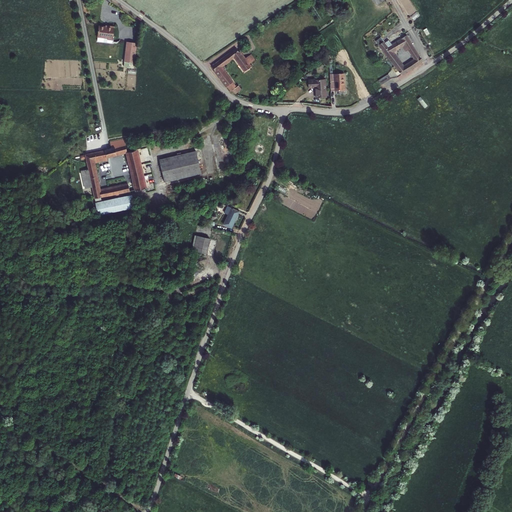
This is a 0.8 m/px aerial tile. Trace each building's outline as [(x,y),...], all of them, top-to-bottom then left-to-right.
[(108,27),(98,26),(97,37),(108,38),(108,39),(113,40),(114,26),(108,26),(108,27)] [(423,61),(401,32),(396,36),(399,40),(391,45),(389,43),(386,44),(381,38),(376,41),(402,75),(423,61)] [(138,43),(128,42),(126,62),(136,63),(138,43)] [(253,60),(249,54),(244,58),(240,53),(239,53),(236,48),(222,57),(223,58),(211,66),(226,86),(232,81),(221,66),(234,58),(244,72),(250,67),(248,64),(253,60)] [(379,79),(381,84),(391,78),(389,73),(379,79)] [(343,74),(333,74),(333,82),(329,83),(329,92),(344,91),(343,74)] [(326,79),(308,80),(309,88),(315,88),(316,98),(327,98),(326,79)] [(108,142),(109,149),(84,155),(86,170),(82,171),(84,176),(79,177),(81,190),(90,188),(96,216),(131,209),(126,185),(98,191),(91,161),(121,154),(124,163),(126,162),(134,191),(144,189),(143,187),(153,185),(144,148),(125,152),(122,139),(108,142)] [(194,150),(157,160),(162,182),(199,172),(194,150)] [(233,215),(220,211),(217,220),(221,221),(219,226),(228,229),(233,215)] [(193,237),(190,253),(204,256),(207,239),(193,237)]
